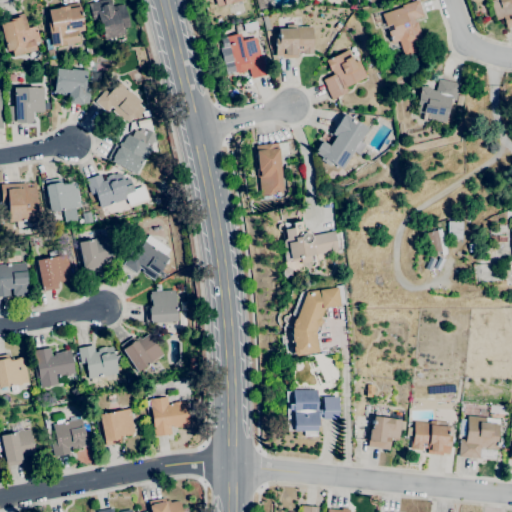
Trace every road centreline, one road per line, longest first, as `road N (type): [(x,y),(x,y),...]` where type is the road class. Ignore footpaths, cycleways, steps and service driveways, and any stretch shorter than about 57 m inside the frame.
road 1 (tertiary): [(162,0),(220,260),(231,511)]
road 2 (residential): [(231,464),(511,495)]
road 3 (residential): [(0,497),(164,465),(231,464)]
road 4 (track): [(505,143),(399,226),(398,279),(426,284)]
